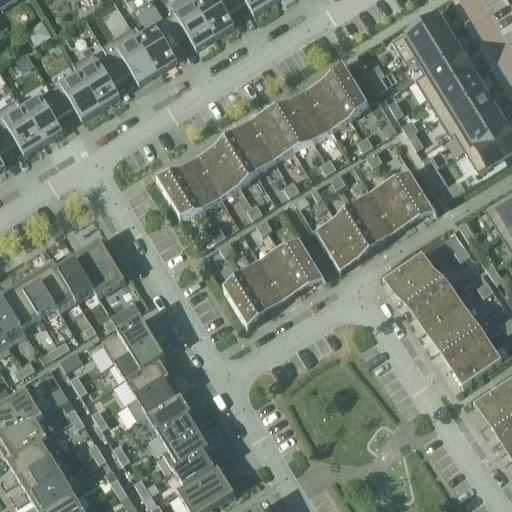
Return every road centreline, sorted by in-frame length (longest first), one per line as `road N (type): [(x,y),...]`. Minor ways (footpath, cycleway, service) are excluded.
road 1 (residential): [(505,511),(371,318),(351,308),(224,384)]
road 2 (residential): [(89,166),(362,0)]
road 3 (residential): [(89,166),(224,384)]
road 4 (residential): [(224,384),(304,511)]
